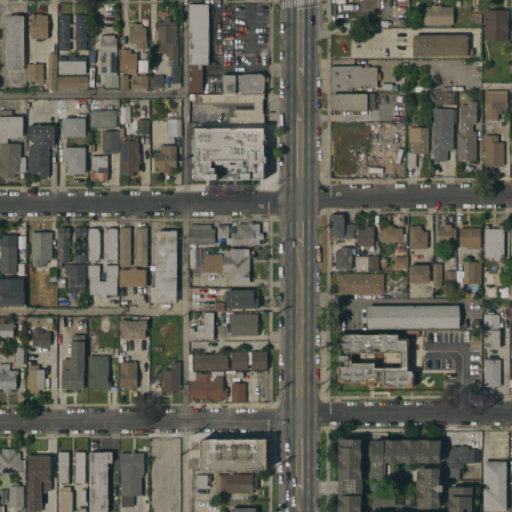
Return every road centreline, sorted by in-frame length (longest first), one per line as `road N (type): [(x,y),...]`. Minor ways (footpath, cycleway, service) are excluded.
road 1 (residential): [(511,415),(0,422)]
road 2 (residential): [(511,196),(0,201)]
road 3 (secondary): [(299,246),(297,421)]
